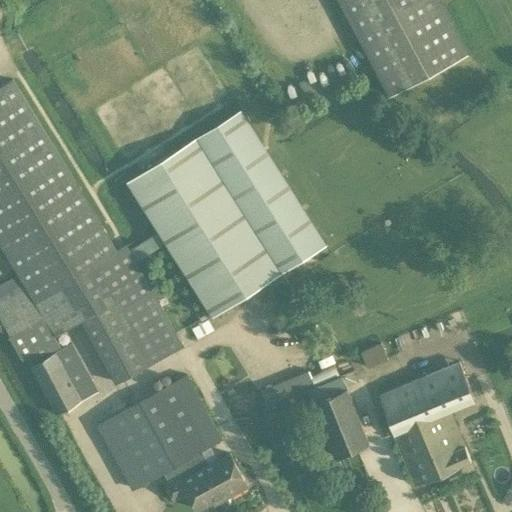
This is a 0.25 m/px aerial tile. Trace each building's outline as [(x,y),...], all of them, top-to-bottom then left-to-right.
[(339,0),(390,94),(468,52),(439,0),(339,0)] [(11,80),(0,86),(0,243),(19,273),(0,284),(0,317),(9,334),(8,335),(26,367),(29,365),(56,412),(97,391),(98,390),(72,341),(71,342),(61,347),(54,335),(80,319),(114,382),(182,346),(137,260),(130,249),(130,248),(128,245),(117,250),(11,80)] [(229,116),(129,180),(160,229),(161,231),(166,241),(167,242),(213,315),(312,253),(327,244),(269,151),(266,147),(262,141),(242,108),(229,116)] [(387,358),(380,343),(360,351),(367,367),(387,358)] [(380,393),(395,432),(421,421),(441,474),(472,461),(451,410),(475,399),(460,361),(459,361),(425,375),(380,393)] [(187,378),(109,418),(97,424),(132,487),(167,467),(174,480),(166,485),(173,497),(186,490),(196,508),(228,491),(230,495),(248,485),(230,453),(210,464),(202,450),(222,440),(187,378)] [(314,400),(335,454),(369,441),(348,387),(314,400)] [(395,432),(416,484),(441,474),(421,421),(395,432)]
